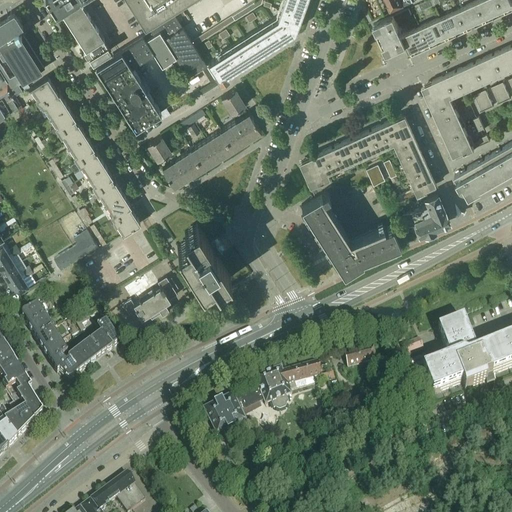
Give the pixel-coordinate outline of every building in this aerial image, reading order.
[(54,0),(60,10),(76,0),(54,0)] [(111,50),(79,0),(76,0),(60,10),(93,61),(111,50)] [(125,0),(145,32),(174,14),(165,0),(125,0)] [(165,0),(174,14),(196,0),(165,0)] [(261,0),(255,0),(255,1),(232,15),(192,40),(194,45),(260,4),(261,0)] [(300,15),(305,1),(302,0),(283,0),(281,8),(300,15)] [(385,0),(391,12),(402,7),(402,6),(399,0),(385,0)] [(486,19),(476,0),(458,8),(467,28),(486,19)] [(476,0),(486,19),(505,11),(499,0),(476,0)] [(511,0),(499,0),(505,11),(511,7),(511,0)] [(387,52),(406,43),(401,34),(402,33),(396,20),(411,13),(409,7),(374,23),(387,52)] [(300,15),(281,8),(277,17),(294,31),(300,15)] [(448,36),(467,28),(458,8),(439,17),(448,36)] [(22,82),(42,70),(41,68),(45,66),(23,32),(20,34),(17,28),(23,25),(14,11),(0,20),(0,47),(1,50),(0,51),(0,54),(2,58),(6,57),(22,82)] [(256,17),(253,12),(246,16),(249,22),(256,17)] [(175,14),(96,64),(135,127),(161,111),(132,65),(154,51),(162,65),(176,56),(184,70),(186,69),(190,75),(202,68),(206,65),(202,58),(175,14)] [(294,31),(277,17),(267,24),(278,41),(294,31)] [(429,45),(448,36),(439,17),(420,25),(429,45)] [(252,33),(263,51),(278,41),(267,24),(252,33)] [(410,53),(429,45),(420,25),(402,33),(401,34),(406,43),(410,53)] [(229,34),(226,29),(219,33),(223,39),(229,34)] [(238,43),(248,60),(263,51),(252,33),(238,43)] [(223,52),(234,69),(248,60),(238,43),(223,52)] [(511,43),(442,75),(451,95),(511,67),(511,43)] [(93,61),(95,64),(112,53),(111,50),(93,61)] [(221,82),(228,77),(226,74),(234,69),(223,52),(208,62),(221,82)] [(206,65),(202,68),(211,82),(199,89),(202,94),(218,83),(206,65)] [(21,83),(16,74),(7,80),(8,82),(7,83),(15,95),(23,91),(19,85),(21,83)] [(47,75),(46,76),(29,86),(39,102),(40,101),(49,115),(67,104),(59,92),(61,91),(57,86),(55,87),(47,75)] [(473,143),(451,95),(442,75),(422,84),(454,156),(490,140),(487,134),(479,138),(480,140),(473,143)] [(510,97),(503,81),(491,86),(499,102),(510,97)] [(30,120),(7,83),(0,86),(0,117),(16,107),(26,122),(30,120)] [(234,88),(221,96),(232,112),(245,104),(234,88)] [(493,105),(485,89),(474,94),(481,110),(493,105)] [(33,111),(28,103),(24,106),(29,113),(33,111)] [(66,142),(84,131),(78,121),(79,120),(76,115),(75,116),(67,104),(49,115),(56,125),(50,129),(56,137),(61,134),(66,142)] [(202,108),(181,122),(184,127),(206,114),(202,108)] [(245,141),(246,140),(250,137),(260,130),(250,113),(237,121),(235,119),(219,129),(230,147),(243,139),(245,141)] [(384,122),(393,142),(412,132),(403,113),(384,122)] [(484,127),(479,116),(473,119),(478,130),(484,127)] [(327,171),(393,142),(384,122),(318,152),(325,166),(327,171)] [(194,123),(188,127),(194,136),(200,132),(194,123)] [(215,159),(217,158),(220,156),(219,154),(230,147),(219,129),(191,147),(202,165),(214,157),(215,159)] [(436,185),(412,132),(393,142),(414,188),(398,195),(401,200),(436,185)] [(161,134),(147,143),(157,159),(171,151),(161,134)] [(86,174),(104,162),(96,150),(98,150),(95,145),(93,145),(87,136),(70,147),(86,174)] [(511,140),(462,169),(454,174),(466,194),(511,167),(511,140)] [(186,178),(189,176),(190,175),(189,173),(202,165),(191,147),(175,156),(177,159),(163,167),(174,184),(185,177),(186,178)] [(329,176),(327,171),(325,166),(318,152),(298,160),(310,185),(329,176)] [(390,177),(396,174),(389,158),(383,161),(390,177)] [(86,174),(105,203),(123,191),(115,180),(116,179),(113,174),(112,174),(104,162),(86,174)] [(373,185),(384,180),(377,164),(366,169),(373,185)] [(349,165),(343,168),(346,174),(351,172),(349,165)] [(396,175),(391,178),(394,185),(399,183),(396,175)] [(312,197),(302,204),(301,204),(309,216),(329,248),(330,250),(332,252),(335,258),(344,271),(353,265),(352,263),(357,260),(358,262),(363,259),(362,257),(399,242),(400,242),(392,223),(391,223),(391,224),(384,226),(349,241),(347,239),(322,198),(324,197),(327,195),(329,194),(326,189),(319,193),(312,197)] [(130,203),(123,191),(105,203),(114,217),(107,222),(110,226),(116,222),(123,233),(141,222),(133,209),(135,208),(132,203),(130,203)] [(433,227),(449,221),(444,209),(437,193),(426,197),(428,203),(403,213),(408,225),(415,223),(419,233),(424,231),(425,233),(434,229),(433,227)] [(0,225),(0,240),(3,239),(0,233),(0,230),(5,228),(4,227),(16,220),(14,217),(0,225)] [(216,253),(220,250),(219,248),(218,247),(217,246),(217,245),(216,244),(211,245),(197,223),(196,224),(197,225),(186,231),(186,230),(185,231),(189,238),(179,245),(178,244),(177,245),(202,284),(203,284),(202,283),(213,276),(218,284),(219,283),(218,282),(229,275),(229,276),(231,276),(216,253)] [(83,258),(99,248),(86,229),(74,237),(77,242),(54,257),(61,269),(82,256),(83,258)] [(30,241),(19,248),(21,251),(33,244),(30,241)] [(0,244),(0,259),(9,254),(2,243),(0,244)] [(21,251),(17,244),(10,249),(14,256),(21,251)] [(0,259),(0,267),(3,272),(16,264),(9,254),(0,259)] [(41,263),(31,269),(33,272),(43,265),(41,263)] [(3,272),(10,283),(22,275),(16,264),(3,272)] [(33,272),(31,269),(29,265),(23,269),(27,276),(33,272)] [(29,286),(22,275),(10,283),(16,293),(29,286)] [(162,313),(169,308),(165,302),(170,298),(169,297),(177,292),(175,289),(178,287),(171,276),(168,278),(166,275),(157,281),(160,285),(154,289),(152,287),(138,295),(140,298),(134,302),(130,296),(121,302),(133,321),(148,312),(151,317),(161,311),(162,313)] [(69,318),(55,295),(51,298),(65,321),(69,318)] [(23,320),(28,328),(44,319),(41,315),(47,312),(42,303),(22,315),(23,320)] [(98,312),(96,308),(87,313),(89,317),(98,312)] [(88,322),(84,316),(74,322),(81,333),(85,331),(82,326),(88,322)] [(28,328),(36,340),(51,331),(44,319),(28,328)] [(70,320),(66,323),(72,332),(69,334),(71,337),(78,333),(70,320)] [(422,370),(422,371),(432,396),(440,393),(462,384),(464,391),(486,382),(485,378),(487,377),(487,378),(492,376),(511,368),(511,338),(482,351),(481,351),(476,353),(476,352),(476,351),(475,350),(474,350),(473,348),(474,348),(466,328),(463,321),(463,320),(452,324),(448,325),(437,330),(439,334),(440,338),(441,338),(449,360),(430,368),(430,367),(422,370)] [(96,329),(100,336),(102,335),(112,349),(116,346),(117,342),(105,323),(96,329)] [(58,342),(51,331),(36,340),(43,352),(58,342)] [(112,349),(102,335),(100,336),(91,343),(101,358),(112,349)] [(424,351),(418,339),(400,347),(405,359),(424,351)] [(43,352),(50,364),(60,358),(66,354),(58,342),(43,352)] [(101,358),(91,343),(79,352),(90,367),(101,358)] [(0,362),(8,357),(5,352),(6,349),(3,344),(0,346),(0,362)] [(376,361),(373,347),(345,355),(343,355),(347,369),(376,361)] [(68,359),(69,363),(78,376),(90,367),(79,352),(68,359)] [(0,374),(2,377),(17,367),(15,363),(11,362),(8,357),(0,362),(0,374)] [(57,374),(59,372),(65,365),(60,358),(50,364),(57,374)] [(257,385),(233,398),(241,413),(263,402),(265,406),(271,404),(274,410),(276,409),(276,410),(279,411),(284,409),(286,406),(285,405),(287,404),(285,398),(291,395),(290,392),(296,390),(319,383),(320,383),(318,377),(321,376),(317,362),(282,372),(281,368),(254,379),(257,385)] [(69,363),(65,365),(59,372),(68,381),(72,381),(78,376),(69,363)] [(20,373),(17,367),(2,377),(6,383),(0,387),(0,394),(22,380),(19,375),(20,373)] [(11,400),(16,396),(28,392),(31,390),(25,379),(23,381),(22,380),(0,394),(0,399),(8,395),(11,400)] [(42,414),(28,392),(16,396),(34,423),(42,414)] [(246,422),(241,413),(233,398),(232,395),(221,401),(221,400),(214,404),(203,410),(218,440),(225,437),(223,433),(246,422)] [(20,411),(15,415),(26,432),(34,423),(16,396),(11,400),(20,411)] [(0,416),(17,440),(26,432),(15,415),(9,419),(6,414),(2,408),(0,404),(0,416)] [(0,439),(8,450),(17,440),(0,416),(0,439)] [(415,428),(411,419),(397,427),(402,435),(415,428)] [(127,474),(74,511),(103,511),(105,511),(103,508),(113,501),(117,507),(120,505),(125,511),(130,511),(145,501),(134,486),(135,485),(127,474)] [(348,511),(359,511),(365,509),(362,503),(348,509),(348,511)]
